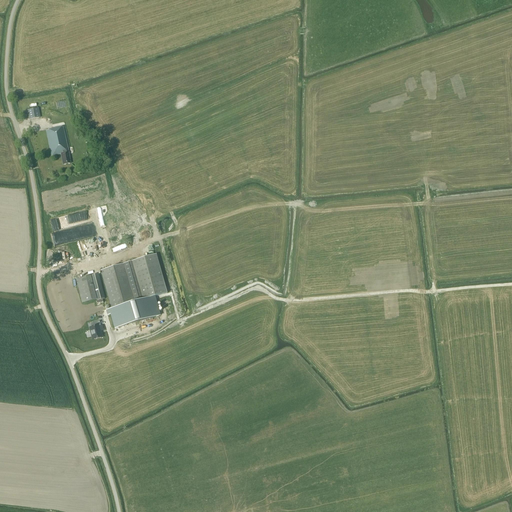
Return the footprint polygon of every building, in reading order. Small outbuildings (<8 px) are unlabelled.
[(40,117),(38,108),(27,110),(29,119),(40,117)] [(68,153),(67,146),(63,127),(46,131),(51,156),(61,154),(63,165),(70,164),(68,153)] [(100,205),(97,206),(102,224),(105,223),(100,205)] [(58,217),(50,219),(54,232),(62,230),(58,217)] [(156,254),(100,270),(111,309),(105,310),(106,313),(110,312),(115,328),(159,316),(154,297),(167,293),(156,254)] [(99,274),(76,280),(82,303),(96,299),(97,301),(102,299),(102,300),(105,299),(99,274)] [(91,328),(89,328),(92,340),(101,338),(100,333),(99,333),(97,326),(99,326),(98,321),(90,324),(91,328)]
